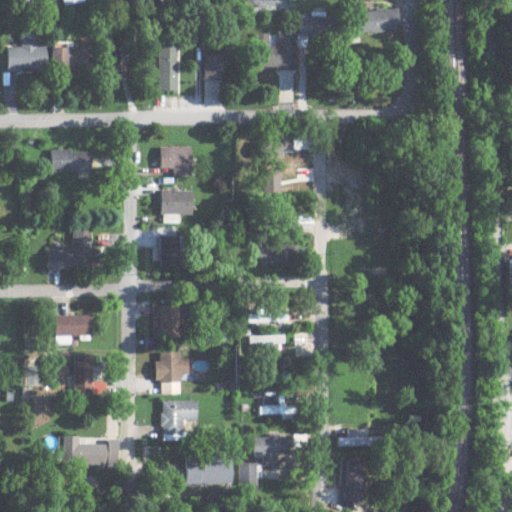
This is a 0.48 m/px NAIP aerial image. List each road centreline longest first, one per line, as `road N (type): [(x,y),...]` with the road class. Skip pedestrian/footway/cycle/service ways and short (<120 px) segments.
road 1 (residential): [(498,511),(506,354),(488,0)]
road 2 (residential): [(0,122),(394,111),(417,76),(419,6)]
road 3 (residential): [(321,502),(321,144)]
road 4 (residential): [(135,119),(136,463)]
road 5 (residential): [(0,290),(325,283)]
